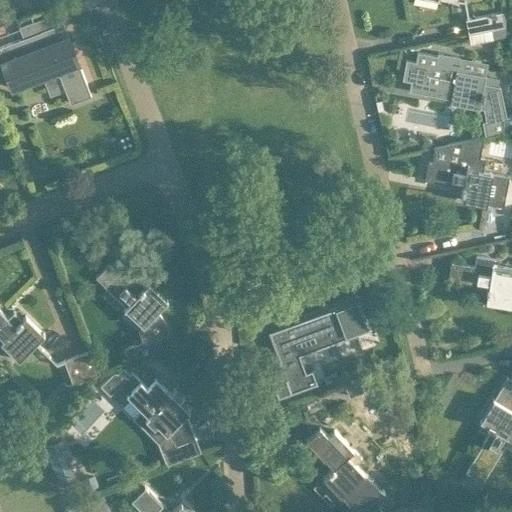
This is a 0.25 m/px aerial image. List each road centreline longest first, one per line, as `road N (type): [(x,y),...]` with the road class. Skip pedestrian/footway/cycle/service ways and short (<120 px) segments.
road 1 (residential): [(392,244),(336,0)]
road 2 (residential): [(237,511),(220,305)]
road 3 (residential): [(220,305),(392,244)]
road 4 (residential): [(0,227),(166,164)]
road 5 (residential): [(166,164),(104,0)]
road 6 (residential): [(220,305),(166,164)]
road 7 (residential): [(421,369),(392,244)]
